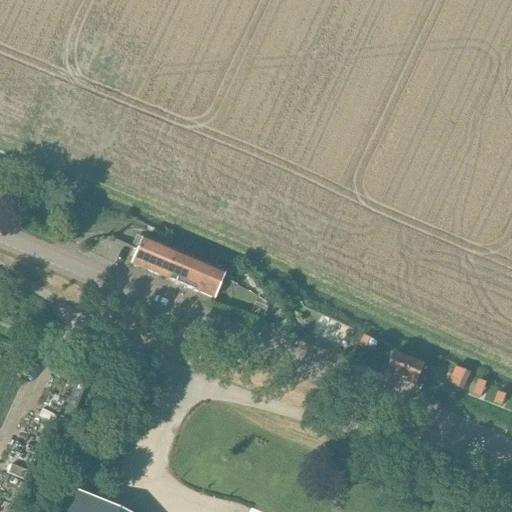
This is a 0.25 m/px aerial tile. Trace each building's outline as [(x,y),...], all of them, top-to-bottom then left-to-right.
[(213,300),(221,280),(223,276),(142,240),(131,264),(213,300)] [(366,350),(370,340),(362,336),(358,346),(366,350)] [(413,387),(419,373),(421,369),(392,356),(384,375),(413,387)] [(453,369),(447,385),(462,391),(468,376),(469,375),(454,368),(453,369)] [(477,381),(472,396),(479,398),(484,384),(477,381)] [(496,393),(493,403),(500,406),(504,396),(496,393)] [(121,511),(73,490),(63,511),(121,511)]
